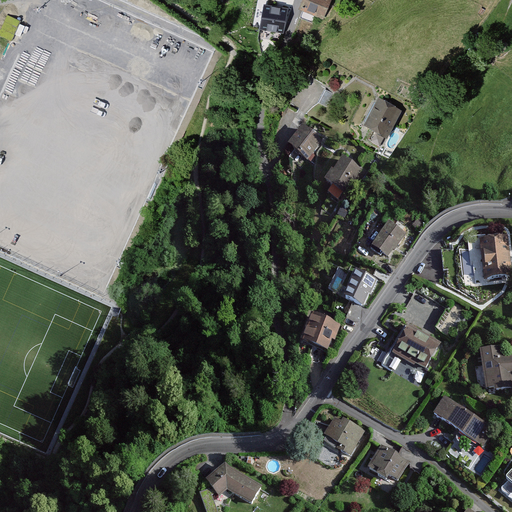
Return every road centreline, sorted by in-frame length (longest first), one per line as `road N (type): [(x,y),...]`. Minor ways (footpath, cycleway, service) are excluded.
road 1 (tertiary): [(137,511),(148,484),(173,459),(205,445),(263,446),(288,434),(442,226),(471,213),(511,213)]
road 2 (residential): [(300,0),(263,110),(264,181)]
